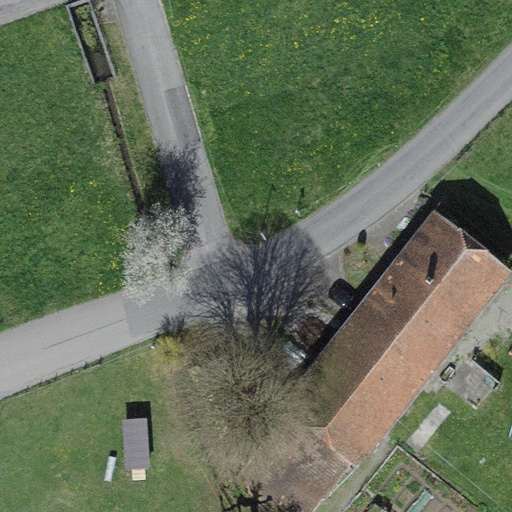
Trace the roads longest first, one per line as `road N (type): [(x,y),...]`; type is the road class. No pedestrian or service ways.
road 1 (tertiary): [(511,67),(381,191),(311,241),(218,284)]
road 2 (unclassified): [(137,0),(218,284)]
road 3 (tertiary): [(218,284),(0,363)]
